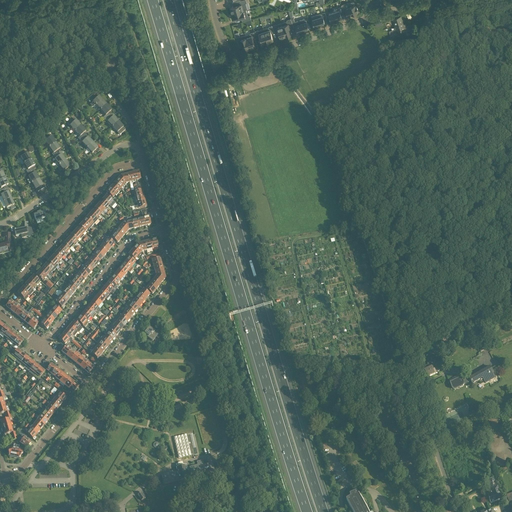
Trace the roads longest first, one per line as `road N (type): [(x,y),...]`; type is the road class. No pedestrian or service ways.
road 1 (motorway): [(325,511),(169,0)]
road 2 (motorway): [(151,0),(305,511)]
road 3 (residential): [(456,511),(335,159),(274,54)]
road 4 (track): [(511,223),(466,112),(417,101),(384,114),(359,141),(358,162),(409,305)]
road 5 (track): [(458,309),(443,206),(450,167),(413,102)]
road 6 (residential): [(0,300),(114,169),(144,160)]
road 7 (track): [(511,176),(447,14),(464,0)]
road 8 (residential): [(89,385),(173,283),(163,229)]
road 9 (residential): [(163,229),(131,238),(42,346)]
road 10 (residential): [(137,148),(117,146),(0,223)]
road 11 (track): [(444,374),(448,312),(461,309),(494,326),(511,315)]
road 12 (track): [(492,323),(449,200)]
road 13 (residential): [(5,475),(25,465),(89,385)]
